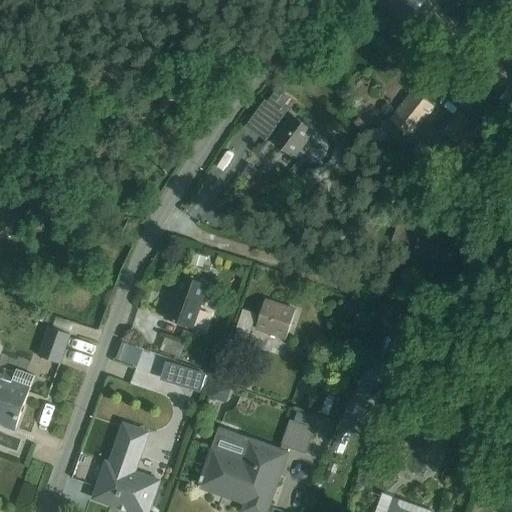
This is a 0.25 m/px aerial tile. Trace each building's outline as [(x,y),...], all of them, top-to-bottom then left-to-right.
[(399,0),(415,12),(416,11),(419,13),(428,0),(399,0)] [(275,88),(246,127),(267,142),(290,111),(284,106),(289,99),(275,88)] [(511,91),(508,89),(501,99),(511,106),(511,91)] [(411,138),(436,107),(415,91),(391,122),(411,138)] [(435,147),(454,152),(468,162),(480,147),(490,134),(479,125),(477,127),(461,115),(435,147)] [(307,153),(303,150),(317,133),(294,116),(273,143),(301,163),(307,153)] [(374,143),(388,141),(386,129),(373,131),(374,143)] [(490,134),(480,147),(494,158),(504,145),(490,134)] [(424,159),(428,156),(430,150),(426,145),(420,144),(416,148),(415,153),(418,158),(424,159)] [(451,264),(460,237),(424,225),(426,218),(408,212),(405,221),(401,219),(394,241),(417,249),(415,252),(451,264)] [(196,253),(192,264),(210,270),(212,262),(206,260),(207,256),(196,253)] [(166,320),(193,329),(208,285),(182,276),(166,320)] [(257,328),(241,323),(234,345),(249,350),(256,331),(286,341),(296,311),(266,301),(257,328)] [(71,335),(49,328),(39,357),(61,365),(71,335)] [(186,345),(169,339),(164,352),(181,358),(186,345)] [(355,429),(383,369),(371,363),(343,423),(355,429)] [(0,422),(17,429),(29,395),(35,377),(17,371),(17,373),(4,369),(3,372),(0,370),(0,422)] [(488,392),(502,397),(508,380),(494,374),(488,392)] [(194,380),(182,387),(190,401),(202,394),(194,380)] [(213,382),(208,396),(212,397),(211,399),(227,403),(232,388),(213,382)] [(469,415),(458,445),(481,453),(491,423),(469,415)] [(307,454),(316,429),(291,421),(283,445),(307,454)] [(149,511),(161,479),(138,471),(151,434),(125,425),(111,466),(107,465),(95,499),(131,511),(149,511)] [(222,427),(200,487),(225,497),(234,500),(247,504),(244,511),(267,511),(289,451),(222,427)] [(344,454),(353,432),(342,428),(333,450),(344,454)] [(435,511),(383,493),(376,511),(435,511)]
